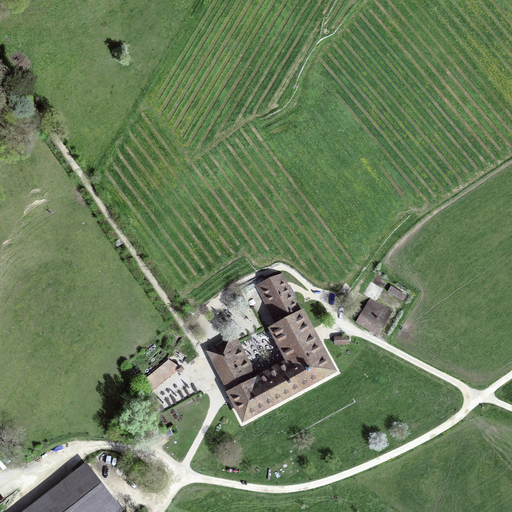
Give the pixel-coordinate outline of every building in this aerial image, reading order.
[(288,361),(256,379),(254,374),(239,346),(235,338),(209,352),(228,388),(243,419),(333,371),(314,336),(281,275),(259,285),(280,325),(272,329),(282,350),(288,361)] [(370,298),(363,309),(362,308),(358,316),(360,317),(357,321),(378,334),(392,311),(370,298)] [(349,336),(334,336),(334,345),(350,343),(349,336)] [(168,359),(136,385),(146,397),(177,371),(178,372),(182,372),(183,370),(183,367),(181,365),(178,365),(168,359)] [(114,511),(111,508),(115,505),(84,465),(23,511),(114,511)]
